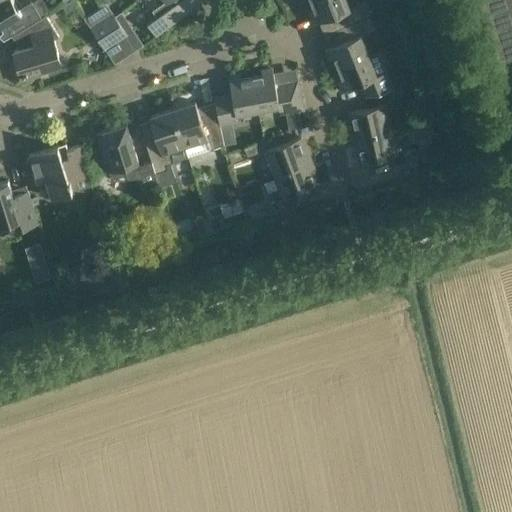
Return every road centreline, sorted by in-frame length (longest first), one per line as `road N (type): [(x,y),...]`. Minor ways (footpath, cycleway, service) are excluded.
road 1 (residential): [(0,112),(38,112),(242,41)]
road 2 (residential): [(242,41),(299,60),(338,177)]
